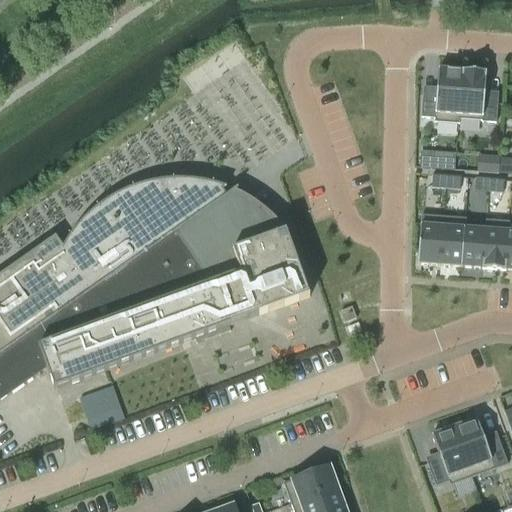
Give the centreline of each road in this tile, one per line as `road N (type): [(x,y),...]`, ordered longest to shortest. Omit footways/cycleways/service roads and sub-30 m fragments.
road 1 (residential): [(391,360),(397,39),(511,46)]
road 2 (residential): [(0,503),(348,376)]
road 3 (residential): [(144,511),(366,428)]
road 4 (residential): [(366,428),(488,381)]
road 5 (residential): [(511,326),(491,325),(391,360)]
